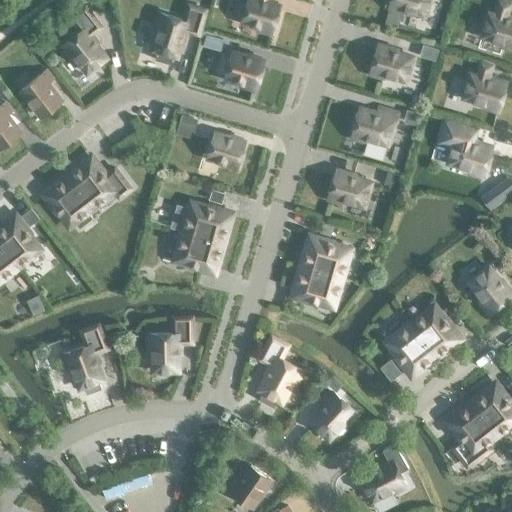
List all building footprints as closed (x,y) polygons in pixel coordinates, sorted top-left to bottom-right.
[(271,33),(279,6),(259,0),(238,0),(234,14),(243,17),(242,19),(259,24),(257,28),(271,33)] [(390,0),(389,7),(403,11),(404,8),(425,14),(429,0),(390,0)] [(511,47),(511,15),(507,14),(510,2),(502,0),(499,0),(496,13),(488,10),(481,35),(503,41),(502,45),(511,47)] [(206,8),(189,4),(184,19),(160,12),(156,26),(159,27),(153,49),(158,50),(155,58),(170,62),(172,54),(177,56),(182,39),(184,40),(187,29),(198,33),(206,8)] [(101,25),(85,5),(72,16),(81,29),(61,45),(70,56),(73,54),(87,72),(107,56),(97,42),(98,41),(92,32),(101,25)] [(385,73),(406,80),(413,55),(397,50),(397,48),(378,43),(370,73),(384,77),(385,73)] [(255,88),(263,61),(232,52),(231,56),(223,54),(219,69),(226,71),(226,75),(242,79),(241,84),(255,88)] [(497,110),(506,80),(488,75),(492,64),(481,61),(477,74),(470,72),(463,96),(484,103),(483,106),(497,110)] [(22,88),(43,115),(61,101),(47,83),(53,78),(46,69),(22,88)] [(0,144),(2,147),(20,133),(6,114),(12,110),(5,101),(0,104),(0,144)] [(378,112),(360,106),(351,136),(365,140),(366,137),(388,143),(394,120),(396,120),(399,112),(379,106),(378,112)] [(440,140),(453,144),(448,161),(470,167),(469,171),(483,175),(492,145),(474,140),(477,128),(446,119),(440,140)] [(223,164),(237,168),(245,142),(214,133),(207,155),(224,160),(223,164)] [(119,196),(130,187),(115,167),(105,174),(91,156),(79,165),(80,166),(73,172),(97,203),(114,189),(119,196)] [(355,176),(355,174),(336,168),(328,198),(342,202),(343,199),(364,205),(371,180),(355,176)] [(75,220),(80,226),(92,217),(87,210),(97,203),(73,172),(57,184),(56,183),(44,193),(59,212),(60,211),(69,224),(75,220)] [(192,202),(184,230),(221,241),(225,227),(226,227),(231,213),(207,206),(207,207),(192,202)] [(0,228),(0,243),(17,265),(39,247),(29,235),(30,234),(16,215),(3,224),(4,225),(0,228)] [(221,241),(184,230),(182,236),(174,234),(170,249),(177,251),(175,258),(191,262),(190,263),(214,270),(218,255),(217,255),(221,241)] [(307,251),(303,265),(341,276),(349,248),(333,244),(334,243),(311,236),(306,251),(307,251)] [(0,277),(17,265),(0,243),(0,277)] [(341,276),(303,265),(299,279),(298,278),(294,293),(317,300),(317,299),(333,304),(341,276)] [(500,278),(489,265),(469,280),(483,298),(480,300),(489,312),(511,293),(511,291),(501,277),(500,278)] [(434,305),(411,323),(435,354),(446,345),(447,346),(459,336),(445,317),(444,318),(434,305)] [(180,341),(192,341),(191,316),(174,316),(174,332),(149,333),(149,347),(152,347),(153,370),(178,369),(178,352),(180,352),(180,341)] [(87,392),(101,387),(98,379),(103,378),(97,362),(99,361),(95,351),(107,347),(98,323),(81,329),(87,344),(63,353),(68,367),(72,366),(79,387),(84,385),(87,392)] [(435,354),(411,323),(388,340),(398,353),(397,354),(412,373),(424,363),(423,363),(435,354)] [(280,358),(288,343),(272,335),(260,357),(271,363),(266,372),(267,373),(259,388),(282,400),(292,381),(296,382),(303,370),(280,358)] [(511,430),(511,398),(509,401),(495,383),(483,392),(483,393),(472,402),(496,433),(506,425),(511,431),(511,430)] [(310,420),(329,437),(344,421),(347,423),(357,412),(334,391),(320,406),(322,407),(310,420)] [(496,433),(472,402),(461,411),(460,410),(448,419),(462,437),(452,445),(468,465),(490,447),(485,441),(496,433)] [(382,449),(388,459),(374,467),(375,469),(360,477),(373,499),(392,489),(394,492),(407,485),(399,471),(408,467),(395,442),(382,449)] [(232,479),(225,488),(251,505),(270,477),(251,464),(238,483),(232,479)]
